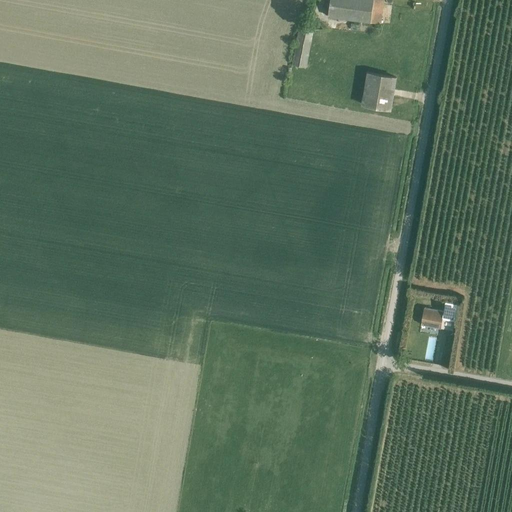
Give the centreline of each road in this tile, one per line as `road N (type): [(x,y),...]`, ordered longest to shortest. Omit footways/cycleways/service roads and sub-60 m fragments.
road 1 (unclassified): [(356,511),(448,0)]
road 2 (unknown): [(383,361),(511,383)]
